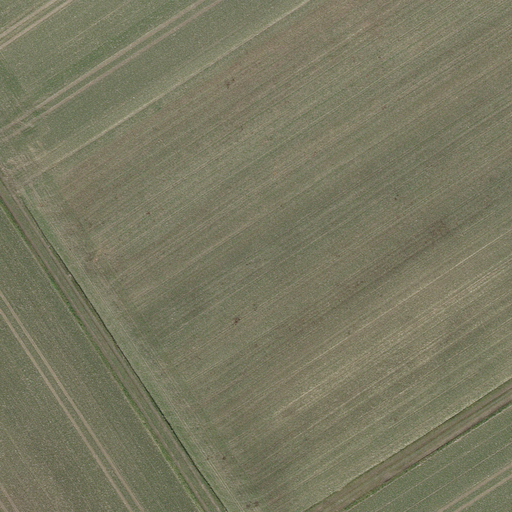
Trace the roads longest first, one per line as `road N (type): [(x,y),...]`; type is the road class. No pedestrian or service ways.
road 1 (track): [(220,511),(0,173)]
road 2 (track): [(511,387),(324,511)]
